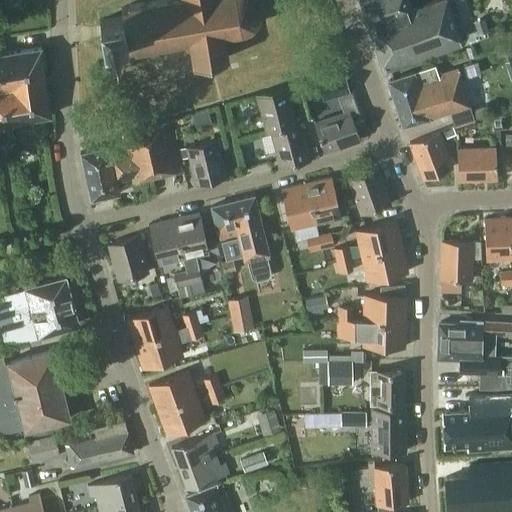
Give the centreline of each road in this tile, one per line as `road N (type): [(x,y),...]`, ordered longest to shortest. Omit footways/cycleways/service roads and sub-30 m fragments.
road 1 (residential): [(82,225),(390,140)]
road 2 (residential): [(429,511),(425,265),(415,201)]
road 3 (residential): [(177,511),(82,225)]
road 4 (residential): [(82,225),(65,143),(58,0)]
road 5 (residential): [(390,140),(342,0)]
